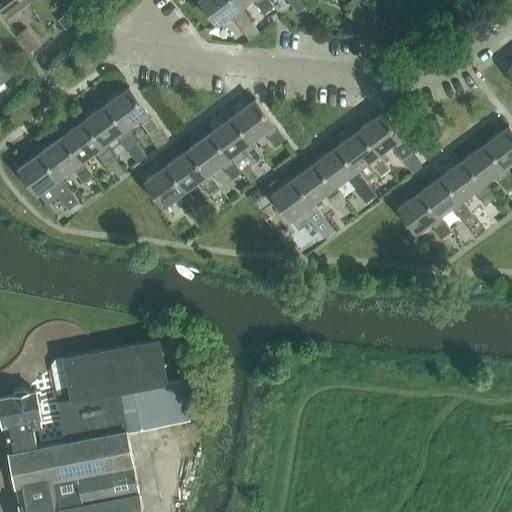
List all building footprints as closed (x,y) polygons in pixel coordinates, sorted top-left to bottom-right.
[(0,0),(0,7),(8,18),(27,4),(24,0),(0,0)] [(59,0),(55,3),(64,15),(58,20),(62,24),(65,29),(79,18),(64,0),(59,0)] [(72,0),(70,2),(71,3),(78,12),(82,8),(87,5),(86,4),(83,0),(72,0)] [(240,7),(234,0),(199,0),(217,24),(230,14),(241,29),(249,39),(259,32),(240,7)] [(234,0),(240,7),(249,0),(253,0),(263,13),(273,6),(269,0),(234,0)] [(301,0),(287,0),(297,12),(305,5),(301,0)] [(362,0),(350,0),(347,3),(351,11),(363,33),(376,26),(367,9),(368,7),(362,0)] [(16,35),(28,51),(39,43),(35,38),(26,27),(16,35)] [(159,126),(129,86),(128,86),(129,88),(121,94),(119,92),(118,92),(119,93),(106,102),(125,128),(126,127),(138,118),(149,134),(159,126)] [(275,146),(285,139),(255,98),(254,99),(255,100),(247,106),(245,104),(245,105),(245,106),(233,115),(252,140),(264,131),(275,146)] [(125,128),(106,102),(106,103),(107,104),(99,110),(97,108),(96,109),(97,109),(85,118),(103,144),(104,144),(116,135),(127,150),(137,142),(126,127),(125,128)] [(402,159),(412,152),(382,111),(381,112),(382,113),(374,119),(372,117),(371,118),(372,119),(360,128),(378,153),(379,153),(391,144),(402,159)] [(252,140),(233,115),(232,115),(233,116),(225,123),(224,120),(223,121),(223,122),(211,131),(230,156),(242,147),(253,162),(263,155),(252,140)] [(103,144),(85,118),(84,119),(85,120),(77,126),(75,124),(74,125),(75,125),(63,135),(81,160),(82,160),(94,151),(105,166),(107,165),(115,159),(104,144),(103,144)] [(511,129),(508,125),(509,127),(500,133),(499,131),(498,131),(498,132),(486,141),(505,167),(505,166),(511,161),(511,129)] [(378,153),(360,128),(359,128),(360,130),(352,136),(350,134),(350,135),(338,144),(356,170),(357,169),(369,160),(380,175),(390,168),(379,153),(378,153)] [(230,156),(211,131),(210,131),(211,133),(203,139),(202,137),(201,137),(201,138),(189,147),(208,173),(208,172),(220,163),(232,178),(241,171),(230,156)] [(81,160),(63,135),(62,135),(63,136),(55,142),(53,140),(53,141),(53,142),(41,151),(59,176),(60,176),(72,167),(83,182),(93,175),(82,160),(81,160)] [(505,167),(486,141),(486,142),(487,143),(478,149),(477,147),(476,148),(477,148),(464,158),(483,183),(495,174),(507,189),(511,184),(511,175),(505,166),(505,167)] [(328,151),(316,160),(335,186),(335,185),(347,176),(366,202),(375,194),(357,169),(356,170),(338,144),(337,144),(338,146),(330,152),(328,150),(328,151)] [(208,173),(189,147),(188,148),(189,149),(181,155),(180,153),(179,154),(167,164),(186,189),(198,180),(210,195),(219,187),(208,172),(208,173)] [(59,176),(41,151),(40,151),(41,152),(33,159),(31,156),(31,157),(31,158),(18,167),(37,193),(49,208),(61,198),(68,208),(78,201),(71,191),(60,176),(59,176)] [(483,183),(464,158),(465,159),(456,165),(455,163),(454,164),(455,165),(442,174),(461,199),(474,190),(485,205),(495,198),(483,183)] [(119,164),(115,159),(107,165),(111,171),(113,169),(119,164)] [(335,186),(316,160),(315,161),(316,162),(308,168),(307,166),(306,167),(294,177),(313,202),(325,193),(336,208),(346,201),(335,185),(335,186)] [(186,189),(167,164),(168,165),(159,171),(158,169),(157,170),(158,171),(145,180),(164,205),(176,196),(198,225),(208,218),(186,189)] [(461,199),(442,174),(443,175),(435,182),(433,179),(432,180),(433,181),(420,190),(439,215),(440,215),(452,206),(463,221),(473,214),(461,199)] [(313,202),(294,177),(293,177),(294,178),(286,184),(285,182),(284,183),(284,184),(272,193),(290,219),(303,209),(322,235),(332,228),(324,217),(313,202)] [(439,215),(420,190),(421,192),(413,198),(411,196),(410,196),(411,197),(398,207),(417,232),(430,222),(441,237),(451,230),(440,215),(439,215)] [(62,356),(62,357),(55,358),(51,364),(58,400),(57,401),(65,440),(36,445),(33,428),(39,427),(38,422),(41,422),(40,415),(35,389),(28,390),(24,387),(15,388),(12,394),(0,395),(0,418),(3,420),(3,424),(5,424),(10,451),(8,451),(14,483),(16,483),(20,503),(18,504),(19,511),(143,511),(127,430),(143,427),(190,417),(182,377),(165,380),(157,338),(62,356)]
